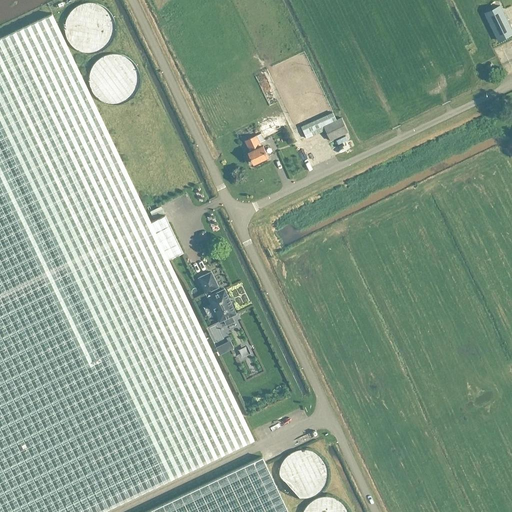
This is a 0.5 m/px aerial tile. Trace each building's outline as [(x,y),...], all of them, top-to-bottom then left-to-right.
[(498,41),(511,33),(511,32),(499,7),(485,14),(498,41)] [(164,215),(150,222),(51,14),(0,38),(0,511),(99,511),(253,440),(167,259),(182,252),(164,215)] [(233,122),(229,124),(232,131),(246,124),(235,100),(226,105),(232,118),(231,118),(233,122)] [(336,120),(332,112),(302,126),(301,127),(306,138),(307,138),(325,130),(323,126),(335,121),(336,120)] [(341,118),(336,120),(335,121),(323,126),(325,130),(330,141),(348,132),(341,118)] [(274,133),(281,130),(277,119),(269,122),(274,133)] [(261,136),(257,138),(256,136),(245,141),(250,152),(248,153),(253,164),(268,157),(263,146),(261,147),(259,143),(263,141),(261,136)] [(295,171),(303,167),(294,147),(282,152),(288,164),(292,162),(295,171)] [(235,314),(223,289),(210,295),(208,292),(217,287),(210,272),(197,278),(218,322),(223,319),(226,325),(233,322),(231,316),(235,314)] [(205,323),(212,338),(222,333),(215,318),(205,323)] [(227,337),(214,344),(218,351),(230,344),(227,337)] [(236,348),(241,356),(248,351),(243,344),(236,348)] [(287,511),(261,457),(144,511),(287,511)]
